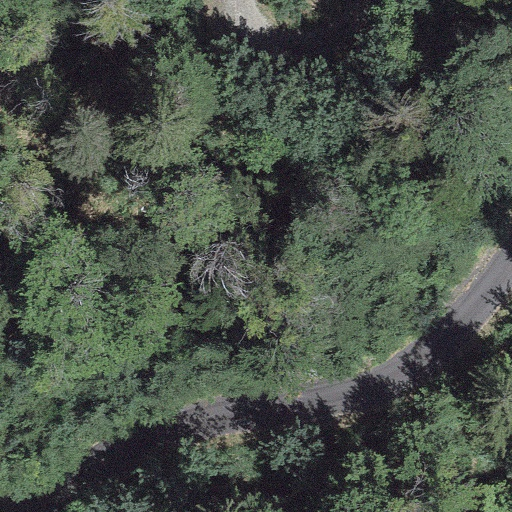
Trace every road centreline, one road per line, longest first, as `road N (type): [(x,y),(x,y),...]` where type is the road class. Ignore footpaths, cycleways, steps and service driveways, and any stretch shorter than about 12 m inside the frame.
road 1 (track): [(511,263),(448,345),(380,387),(150,438),(91,467),(30,511)]
road 2 (track): [(241,0),(258,39),(292,50),(330,42),(367,0)]
